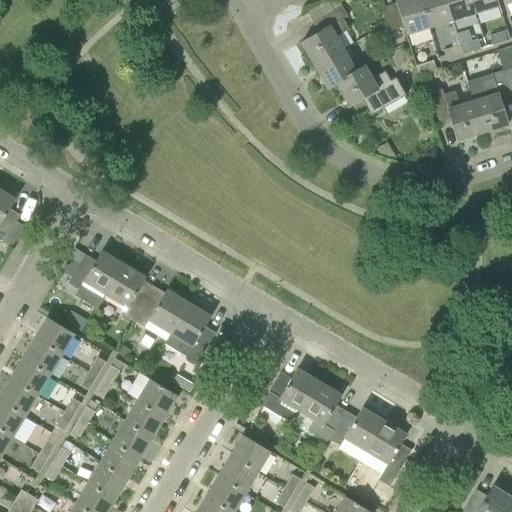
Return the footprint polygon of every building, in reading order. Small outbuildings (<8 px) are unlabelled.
[(406,35),(429,27),(420,0),(398,0),(395,1),(396,3),(404,27),(406,35)] [(420,0),(429,27),(452,20),(446,0),(420,0)] [(446,0),(452,20),(476,13),(471,0),(446,0)] [(471,0),(476,13),(499,6),(497,0),(471,0)] [(404,27),(396,3),(384,7),(392,31),(404,27)] [(314,66),(344,49),(336,36),(348,29),(342,19),(347,17),(341,6),(319,18),(326,29),(301,43),(314,66)] [(492,45),(509,40),(506,30),(489,36),(492,45)] [(463,54),(480,49),(477,39),(460,45),(463,54)] [(446,60),(463,54),(460,45),(443,50),(446,60)] [(336,84),(356,70),(344,49),(314,66),(327,89),(336,84)] [(419,76),(436,70),(433,61),(416,66),(419,76)] [(349,106),(362,99),(371,116),(406,96),(396,78),(390,81),(384,72),(373,79),(365,65),(356,70),(336,84),(349,106)] [(472,101),(483,133),(508,125),(499,98),(511,94),(504,71),(481,78),(487,96),(472,101)] [(458,141),(483,133),(472,101),(459,105),(455,92),(443,95),(442,90),(430,93),(437,118),(449,114),(458,141)] [(3,243),(16,222),(6,215),(15,199),(0,190),(0,241),(3,243)] [(3,243),(12,248),(24,227),(16,222),(3,243)] [(82,282),(105,296),(123,265),(101,251),(92,267),(81,261),(79,265),(71,277),(68,283),(78,289),(82,282)] [(134,322),(147,300),(136,294),(146,278),(123,265),(105,296),(126,309),(122,315),(134,322)] [(148,321),(169,334),(188,303),(166,290),(157,306),(147,300),(134,322),(144,328),(148,321)] [(198,361),(211,339),(215,333),(205,326),(211,317),(188,303),(169,334),(191,348),(187,354),(198,361)] [(34,338),(62,355),(75,334),(46,317),(34,338)] [(50,376),(62,355),(34,338),(22,359),(50,376)] [(89,371),(97,376),(105,362),(97,357),(89,371)] [(9,379),(38,396),(50,376),(22,359),(9,379)] [(102,380),(111,385),(119,371),(111,366),(102,380)] [(278,400),(300,412),(319,382),(297,369),(287,384),(277,378),(264,399),(275,406),(278,400)] [(80,385),(89,390),(97,376),(89,371),(80,385)] [(0,394),(0,401),(25,417),(38,396),(9,379),(0,394)] [(137,399),(165,416),(177,396),(149,379),(137,399)] [(94,394),(102,399),(111,385),(102,380),(94,394)] [(327,438),(329,439),(345,412),(335,406),(341,395),(319,382),(300,412),(311,419),(305,428),(325,440),(327,438)] [(64,412),(72,417),(81,404),(72,398),(64,412)] [(153,437),(165,416),(137,399),(124,420),(153,437)] [(0,430),(13,438),(25,417),(0,401),(0,430)] [(77,421),(86,426),(95,412),(86,407),(77,421)] [(344,439),(365,452),(384,421),(362,408),(355,418),(345,412),(329,439),(340,446),(344,439)] [(56,426),(64,431),(72,417),(64,412),(56,426)] [(112,441),(140,458),(153,437),(124,420),(112,441)] [(69,435),(78,440),(86,426),(77,421),(69,435)] [(379,504),(394,478),(411,451),(400,444),(406,434),(384,421),(365,452),(387,465),(368,498),(379,504)] [(0,458),(13,438),(0,430),(0,458)] [(230,455),(258,473),(270,452),(242,435),(230,455)] [(39,453),(48,459),(56,445),(47,439),(39,453)] [(100,461),(128,479),(140,458),(112,441),(100,461)] [(53,462),(61,467),(69,453),(61,448),(53,462)] [(31,467),(39,473),(48,459),(39,453),(31,467)] [(245,494),(258,473),(230,455),(217,476),(245,494)] [(87,482),(115,500),(128,479),(100,461),(87,482)] [(44,476),(53,481),(61,467),(53,462),(44,476)] [(284,489),(293,494),(301,480),(292,474),(284,489)] [(205,497),(229,511),(234,511),(245,494),(217,476),(205,497)] [(75,503),(89,511),(108,511),(115,500),(87,482),(75,503)] [(297,497),(306,502),(315,488),(306,483),(297,497)] [(506,511),(511,503),(511,496),(493,485),(483,501),(473,495),(462,511),(506,511)] [(26,501),(29,495),(21,489),(17,496),(26,501)] [(275,503),(284,508),(293,494),(284,489),(275,503)] [(29,495),(26,501),(34,506),(38,500),(29,495)] [(17,496),(7,511),(19,511),(26,501),(17,496)] [(195,511),(229,511),(205,497),(195,511)] [(289,511),(290,511),(300,511),(306,502),(297,497),(289,511)] [(335,511),(370,511),(345,497),(335,511)] [(19,511),(30,511),(34,506),(26,501),(19,511)] [(69,511),(89,511),(75,503),(69,511)]
